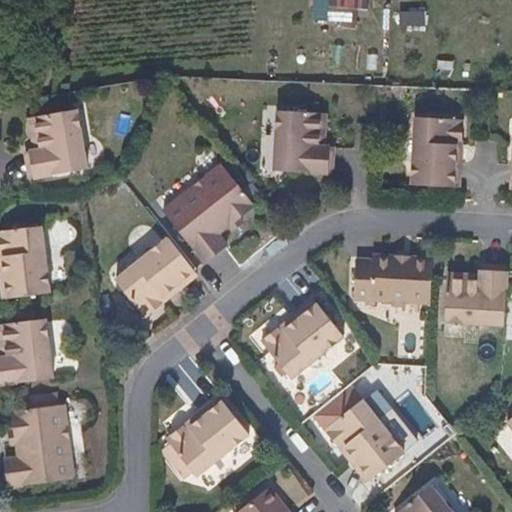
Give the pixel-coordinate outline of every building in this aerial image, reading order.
[(308,0),(308,20),(360,21),(360,0),(308,0)] [(398,28),(423,27),(422,9),(397,10),(398,28)] [(315,144),(316,112),(273,110),(271,169),(330,173),(331,145),(323,145),(315,144)] [(73,112),(30,120),(36,153),(29,154),(22,155),(28,182),(84,171),(73,112)] [(324,112),(316,112),(315,144),(323,145),(324,112)] [(410,186),(452,187),(454,146),(460,146),(461,121),(413,119),(410,186)] [(36,153),(30,120),(23,122),(29,154),(36,153)] [(250,204),(219,165),(160,212),(201,263),(224,245),(215,234),(250,204)] [(0,260),(4,300),(45,295),(38,229),(0,233),(0,260)] [(144,320),(164,303),(160,299),(193,271),(166,238),(113,281),(144,320)] [(432,280),(433,258),(411,257),(411,263),(373,261),(358,260),(358,271),(393,276),(432,280)] [(446,321),(504,324),(507,266),(480,266),(480,273),(479,280),(447,278),(446,321)] [(164,303),(197,277),(193,271),(160,299),(164,303)] [(408,301),(431,303),(432,282),(432,280),(393,276),(358,271),(356,299),(390,300),(395,306),(403,306),(408,301)] [(448,271),(447,278),(479,280),(480,273),(448,271)] [(285,331),(318,305),(315,301),(282,327),(285,331)] [(344,337),(318,305),(285,331),(282,327),(262,342),(291,379),(344,337)] [(45,322),(3,327),(7,359),(0,360),(0,386),(53,381),(45,322)] [(421,437),(436,426),(409,390),(394,401),(421,437)] [(191,431),(224,405),(220,399),(187,426),(191,431)] [(348,447),(373,480),(405,454),(363,401),(326,431),(341,452),(348,447)] [(249,436),(224,405),(191,431),(187,426),(166,442),(195,479),(249,436)] [(74,482),(64,408),(13,415),(18,460),(5,462),(7,491),(74,482)] [(367,484),(373,480),(348,447),(341,452),(367,484)] [(292,511),(274,487),(240,511),(292,511)] [(451,511),(432,488),(400,511),(451,511)]
